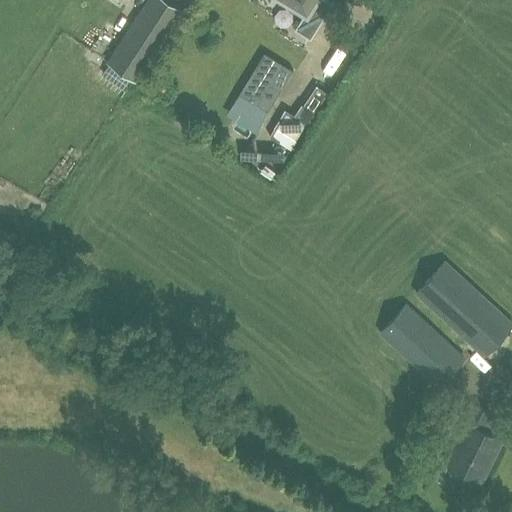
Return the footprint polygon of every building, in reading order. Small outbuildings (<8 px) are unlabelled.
[(138,81),(185,10),(169,0),(147,0),(107,60),(138,81)] [(330,0),(291,0),(307,10),(296,27),(311,36),(333,1),(330,0)] [(239,92),(268,110),(293,69),(265,52),(239,92)] [(317,84),(295,113),(310,123),(330,93),(317,84)] [(307,121),(286,109),(270,135),(291,148),(307,121)] [(511,323),(511,322),(445,261),(417,291),(485,354),(511,323)] [(439,384),(464,356),(406,303),(380,331),(439,384)] [(470,401),(461,418),(468,421),(447,462),(478,478),(491,451),(494,453),(502,438),(485,429),(494,413),(470,401)]
